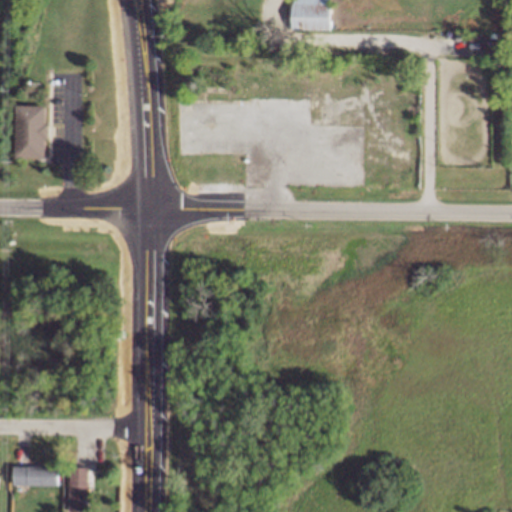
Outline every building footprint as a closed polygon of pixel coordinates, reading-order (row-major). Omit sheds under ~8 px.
[(293,0),(293,29),(331,30),(331,0),(293,0)] [(200,65),(308,66),(308,99),(226,101),(224,88),(201,88),(200,65)] [(19,154),(45,153),(45,115),(20,113),(19,154)] [(14,462),(15,488),(53,489),(55,464),(14,462)] [(68,511),(94,509),(92,471),(67,471),(68,511)]
